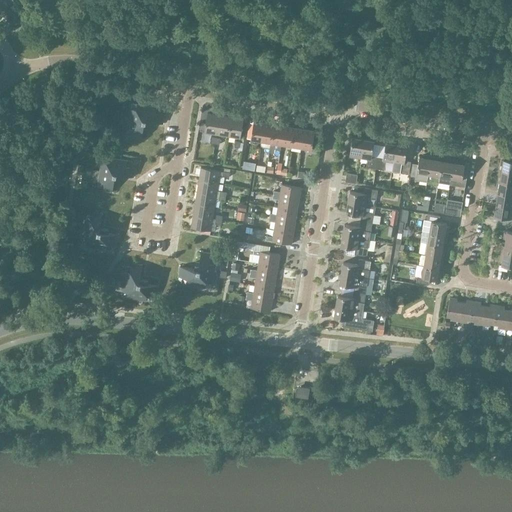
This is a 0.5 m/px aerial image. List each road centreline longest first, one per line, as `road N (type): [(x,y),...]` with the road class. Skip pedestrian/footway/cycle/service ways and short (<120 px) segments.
road 1 (unclassified): [(0,330),(77,318),(267,338)]
road 2 (residential): [(298,341),(336,103)]
road 3 (unclassified): [(511,365),(298,341)]
road 4 (residential): [(511,287),(468,280),(461,270),(485,127)]
road 5 (residential): [(177,161),(153,177),(146,224),(145,231),(166,234),(175,175)]
road 6 (residential): [(485,127),(336,103)]
road 7 (residential): [(336,103),(191,79)]
road 8 (residential): [(191,79),(49,61)]
